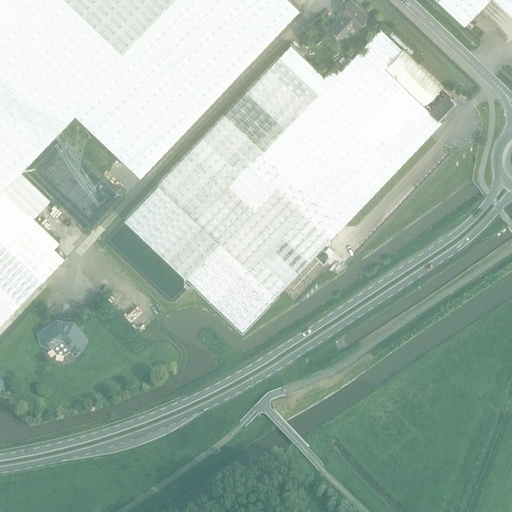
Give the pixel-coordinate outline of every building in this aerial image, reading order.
[(0,0),(0,323),(20,303),(0,283),(0,185),(33,217),(49,199),(50,198),(21,171),(22,170),(0,149),(0,19),(18,0),(0,0)] [(18,0),(0,19),(0,149),(22,170),(74,113),(140,176),(299,9),(289,0),(18,0)] [(342,37),(353,25),(356,28),(367,16),(360,9),(359,10),(348,0),(338,11),(342,14),(330,26),(342,37)] [(511,0),(437,0),(464,24),(486,0),(495,0),(511,15),(511,0)] [(401,49),(380,28),(340,70),(333,63),(322,75),(290,44),(124,217),(241,330),(441,121),(437,117),(385,67),(401,49)] [(437,117),(453,100),(448,96),(450,94),(402,48),(401,49),(385,67),(437,117)] [(0,283),(20,303),(64,258),(53,248),(59,242),(33,217),(0,185),(0,283)] [(50,346),(56,354),(63,355),(71,349),(71,350),(74,348),(75,349),(81,348),(83,343),(83,342),(86,340),(73,322),(69,324),(68,322),(61,322),(59,323),(57,319),(39,333),(41,336),(39,337),(41,342),(46,345),(47,344),(49,347),(50,346)]
